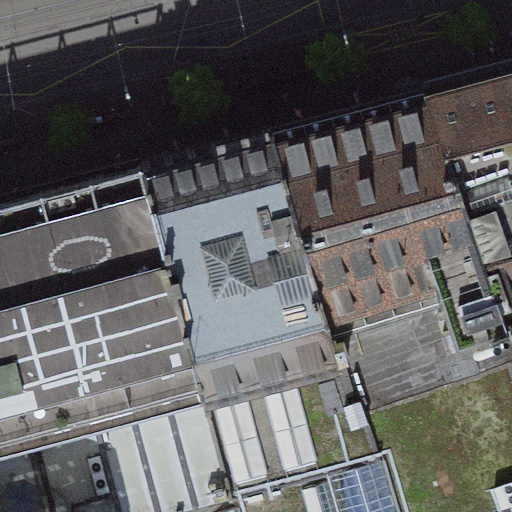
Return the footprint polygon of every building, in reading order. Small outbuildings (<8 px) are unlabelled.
[(311,40),(239,58),(244,78),(316,60),(311,40)] [(505,314),(509,313),(511,312),(511,64),(500,68),(425,88),(443,138),(479,244),(504,315),(506,322),(508,322),(505,314)] [(443,138),(425,88),(347,109),(269,129),(329,325),(442,291),(448,307),(437,311),(448,341),(458,338),(458,339),(480,332),(481,336),(488,334),(486,329),(506,322),(504,315),(479,244),(443,138)] [(511,511),(511,337),(506,322),(486,329),(488,334),(481,336),(480,332),(458,339),(458,338),(448,341),(437,311),(448,307),(442,291),(329,325),(269,129),(266,130),(265,129),(256,131),(256,133),(202,147),(147,161),(147,160),(142,161),(143,163),(146,177),(198,372),(202,389),(230,496),(191,506),(193,511),(511,511)] [(0,511),(167,511),(191,506),(230,496),(202,389),(198,372),(146,177),(143,163),(17,196),(0,200),(0,511)]
